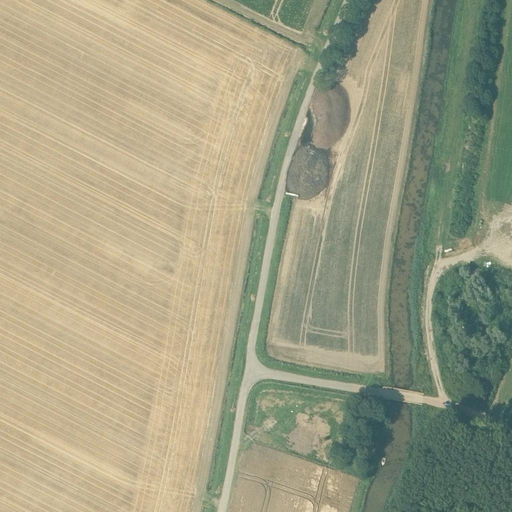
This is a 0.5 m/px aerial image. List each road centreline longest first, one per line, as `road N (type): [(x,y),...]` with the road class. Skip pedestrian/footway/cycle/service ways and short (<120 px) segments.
road 1 (unclassified): [(248,375),(281,189),(347,0)]
road 2 (unclassified): [(511,428),(443,401),(248,375)]
road 3 (unclassified): [(221,511),(248,375)]
